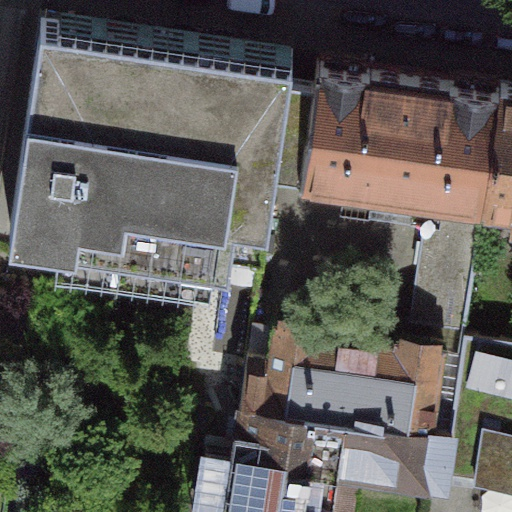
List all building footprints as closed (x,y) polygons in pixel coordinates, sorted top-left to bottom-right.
[(295,51),(45,13),(12,225),(265,264),(280,165),(303,168),(318,75),(292,71),(295,51)] [(320,55),(318,75),(303,168),(486,194),(503,81),(320,55)] [(511,82),(503,81),(486,194),(511,197),(511,82)] [(413,320),(464,328),(481,219),(430,211),(413,320)] [(347,411),(434,425),(447,341),(399,333),(397,346),(323,334),(325,323),(277,315),(271,351),(251,348),(243,395),(347,411)] [(511,335),(468,329),(452,426),(456,427),(450,467),(511,481),(511,335)] [(347,411),(243,395),(225,511),(331,511),(339,466),(347,411)] [(434,425),(347,411),(339,466),(448,482),(450,467),(456,427),(452,426),(434,425)]
